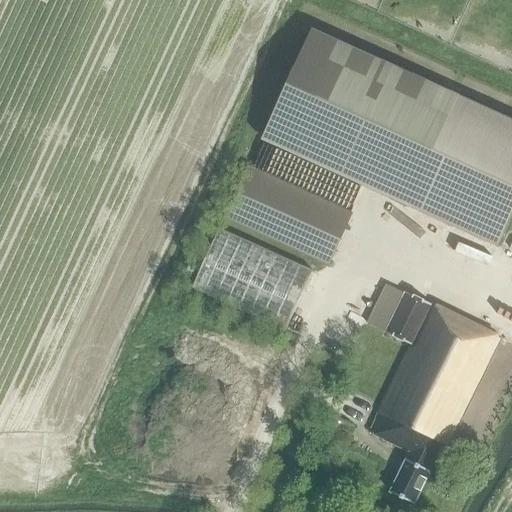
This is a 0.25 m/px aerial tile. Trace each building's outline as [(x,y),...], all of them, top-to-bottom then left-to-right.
[(511,120),(316,30),(291,85),(265,141),(497,248),(511,215),(511,120)] [(353,214),(248,166),(236,192),(224,219),(329,267),(341,240),(353,214)] [(192,287),(285,330),(312,271),(219,228),(192,287)] [(446,452),(501,339),(406,292),(386,333),(412,345),(368,433),(409,453),(390,493),(414,505),(430,472),(429,471),(440,449),(446,452)] [(218,460),(221,443),(185,435),(181,453),(218,460)]
